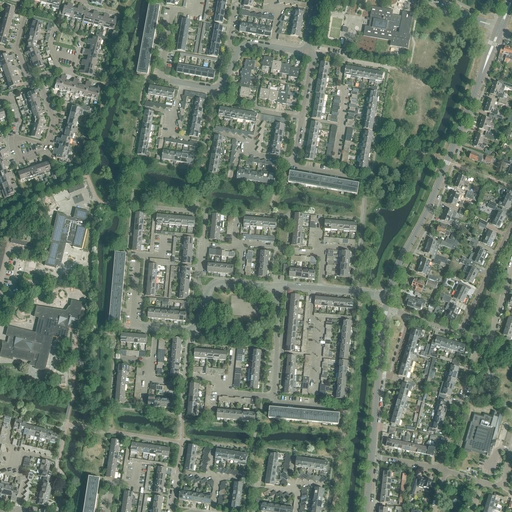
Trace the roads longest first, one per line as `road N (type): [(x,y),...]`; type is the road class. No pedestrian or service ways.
road 1 (tertiary): [(388,297),(498,29)]
road 2 (residential): [(182,84),(218,87),(236,53),(254,43),(307,52)]
road 3 (residential): [(155,329),(130,326),(138,254),(162,254),(163,237)]
road 4 (residential): [(438,469),(475,339)]
road 5 (residential): [(511,214),(458,333)]
